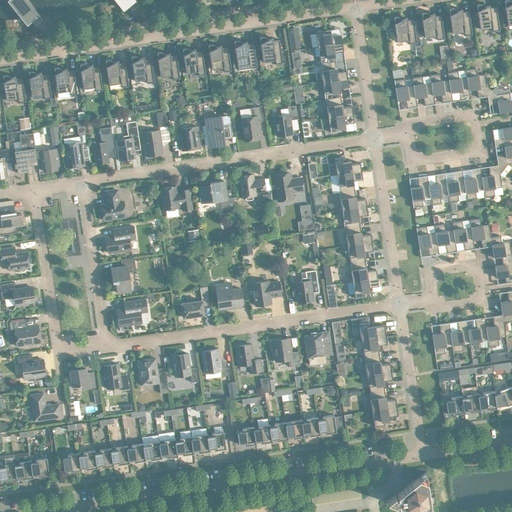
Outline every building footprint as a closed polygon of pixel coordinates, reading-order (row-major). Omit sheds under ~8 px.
[(15,0),(12,3),(23,17),(25,20),(30,16),(36,24),(43,19),(27,0),(15,0)] [(117,0),(119,2),(122,6),(126,2),(132,10),(139,4),(135,0),(117,0)] [(511,0),(504,0),(506,6),(503,7),(502,7),(503,14),(504,14),(507,13),(508,24),(511,23),(511,0)] [(493,30),(493,31),(500,30),(497,6),(486,8),(485,7),(485,6),(485,5),(484,5),(484,4),(483,4),(482,4),(481,3),(480,3),(479,3),(478,4),(477,4),(478,11),(475,11),(474,11),(476,18),(479,18),(481,28),(493,27),(493,30)] [(465,34),(465,35),(473,34),(469,10),(458,12),(458,11),(457,10),(457,9),(456,9),(456,8),(455,8),(454,7),(453,7),(452,7),(451,7),(450,8),(449,8),(450,15),(447,15),(448,23),(449,22),(448,22),(451,22),(453,33),(465,31),(466,34),(465,34)] [(438,38),(438,39),(445,38),(442,14),(430,16),(430,15),(430,14),(429,14),(429,13),(428,13),(428,12),(427,12),(426,11),(425,11),(423,11),(422,12),(423,19),(420,19),(419,19),(420,27),(421,27),(421,26),(424,26),(425,37),(437,35),(438,38)] [(410,42),(410,43),(417,42),(414,18),(402,20),(402,19),(402,18),(401,17),(400,16),(399,16),(398,15),(397,15),(396,15),(396,16),(395,16),(394,16),(395,23),(392,23),(391,23),(392,31),(393,31),(393,30),(396,30),(398,41),(410,39),(410,42)] [(316,31),(318,46),(343,42),(341,34),(332,35),(331,32),(326,33),(326,29),(316,31)] [(263,61),(276,59),(277,63),(283,62),(280,38),(273,39),(273,36),(268,38),(267,37),(266,36),(265,36),(264,35),(263,35),(262,35),(261,36),(260,36),(261,43),(258,43),(257,43),(258,51),(259,51),(259,50),(262,50),(263,61)] [(236,54),(238,69),(258,66),(254,42),(248,43),(247,40),(242,42),(241,41),(241,40),(240,40),(239,39),(238,39),(237,39),(236,39),(235,39),(234,40),(235,47),(232,47),(233,55),(233,54),(236,54)] [(318,46),(321,63),(336,61),(334,51),(344,50),(343,42),(318,46)] [(212,68),(225,67),(226,71),(232,70),(228,46),(222,47),(221,44),(217,46),(216,45),(215,44),(214,44),(214,43),(213,43),(212,43),(211,43),(210,43),(209,44),(210,51),(207,51),(206,51),(207,58),(208,58),(211,57),(212,68)] [(186,72),(199,70),(200,74),(206,74),(203,50),(196,51),(196,48),(196,47),(191,50),(190,49),(189,48),(188,47),(187,47),(186,47),(185,47),(184,47),(183,48),(184,55),(181,55),(180,55),(181,62),(182,62),(185,61),(186,72)] [(161,76),(174,74),(174,78),(180,77),(177,54),(170,55),(170,51),(165,54),(164,53),(164,52),(163,51),(161,51),(160,51),(159,51),(158,51),(157,51),(158,58),(155,59),(155,58),(154,59),(156,66),(159,65),(161,76)] [(135,80),(148,78),(149,82),(155,81),(151,58),(145,58),(144,55),(139,57),(138,56),(137,55),(136,54),(135,54),(134,54),(133,55),(132,55),(131,55),(132,62),(129,63),(129,62),(130,70),(130,69),(133,69),(135,80)] [(109,84),(122,82),(123,86),(129,85),(126,61),(119,62),(119,59),(118,59),(114,61),(113,60),(112,59),(111,59),(110,58),(109,58),(108,58),(106,59),(107,66),(104,66),(103,66),(104,74),(105,74),(105,73),(108,73),(109,84)] [(452,59),(446,60),(448,71),(454,70),(452,59)] [(321,63),(323,81),(348,77),(347,69),(337,71),(336,61),(321,63)] [(84,88),(97,86),(97,90),(103,89),(100,65),(93,66),(93,63),(88,65),(88,64),(86,63),(85,62),(83,62),(82,62),(81,62),(80,63),(81,70),(78,70),(77,70),(78,78),(79,77),(82,77),(84,88)] [(58,91),(71,90),(71,94),(78,93),(74,69),(68,70),(67,67),(62,69),(62,68),(61,67),(60,67),(59,66),(58,66),(57,66),(56,66),(55,67),(54,67),(55,74),(52,74),(53,81),(56,81),(58,91)] [(479,97),(488,96),(492,89),(487,86),(485,73),(477,74),(476,67),(466,69),(467,76),(469,89),(477,88),(479,97)] [(401,68),(393,69),(394,75),(394,77),(402,76),(401,68)] [(32,95),(45,93),(46,98),(52,97),(48,73),(42,74),(41,71),(37,73),(36,72),(35,71),(34,70),(33,70),(32,70),(31,70),(29,70),(28,71),(29,71),(30,78),(27,78),(26,78),(27,85),(28,85),(31,84),(32,95)] [(471,97),(469,89),(467,76),(459,77),(458,70),(454,70),(448,71),(449,79),(449,78),(451,92),(452,91),(459,90),(461,100),(471,98),(471,97)] [(453,100),(452,91),(451,92),(449,78),(449,79),(441,80),(440,73),(430,74),(431,81),(433,94),(434,94),(441,93),(443,102),(453,101),(453,100)] [(6,99),(19,97),(20,101),(26,100),(23,77),(16,78),(16,75),(16,74),(11,77),(10,76),(10,75),(9,75),(9,74),(8,74),(7,74),(6,74),(5,74),(4,74),(3,74),(3,75),(4,81),(1,82),(1,81),(0,82),(1,89),(2,89),(5,88),(6,99)] [(435,103),(434,94),(433,94),(431,81),(424,82),(423,75),(412,77),(413,84),(414,84),(416,97),(423,96),(425,105),(435,103)] [(323,81),(326,99),(341,97),(339,87),(349,86),(348,77),(323,81)] [(417,105),(416,97),(414,84),(413,84),(406,85),(405,78),(395,79),(394,79),(397,100),(398,100),(398,99),(405,98),(407,107),(418,106),(417,105)] [(492,89),(488,96),(489,105),(498,104),(499,111),(499,112),(511,110),(511,99),(511,100),(510,91),(497,93),(492,89)] [(184,96),(176,100),(179,105),(186,102),(184,96)] [(326,99),(329,117),(353,113),(352,105),(342,106),(341,97),(326,99)] [(291,119),(298,118),(296,104),(289,105),(290,113),(274,116),(277,135),(293,133),(291,119)] [(258,120),(264,119),(262,105),(251,107),(252,116),(241,117),(244,140),(261,138),(258,120)] [(177,107),(168,109),(170,120),(179,119),(177,107)] [(156,111),(159,126),(168,125),(165,110),(156,111)] [(353,113),(329,117),(331,131),(341,130),(340,127),(345,126),(345,123),(354,121),(353,113)] [(211,117),(207,123),(210,145),(224,143),(223,137),(231,136),(228,114),(211,117)] [(122,116),(111,118),(112,125),(123,123),(122,116)] [(30,119),(20,121),(21,128),(31,127),(30,119)] [(134,148),(135,146),(140,146),(136,120),(126,121),(128,134),(124,135),(123,136),(123,138),(117,139),(120,159),(135,157),(134,148)] [(183,124),(181,126),(181,127),(179,128),(183,149),(200,147),(197,125),(189,126),(189,125),(186,124),(183,124)] [(57,125),(49,126),(52,144),(60,143),(57,125)] [(496,147),(505,146),(505,145),(511,144),(511,125),(502,127),(502,128),(503,135),(494,137),(495,147),(496,147)] [(95,151),(96,162),(109,160),(108,150),(115,149),(111,126),(100,127),(102,141),(93,143),(94,145),(92,145),(93,151),(95,151)] [(143,132),(147,155),(163,152),(159,129),(143,132)] [(64,143),(68,167),(85,164),(82,146),(88,145),(86,131),(79,132),(80,140),(64,143)] [(15,162),(15,167),(17,166),(18,172),(28,170),(28,173),(33,172),(32,164),(38,164),(33,132),(20,134),(22,149),(15,150),(17,162),(15,162)] [(497,155),(498,164),(504,169),(508,163),(511,162),(511,144),(505,145),(505,146),(506,153),(497,155)] [(0,176),(7,176),(5,162),(11,161),(9,147),(0,148),(0,176)] [(43,161),(45,170),(59,168),(56,148),(42,150),(43,157),(42,158),(42,160),(43,161)] [(335,157),(337,174),(362,170),(361,162),(351,163),(351,160),(345,161),(345,156),(335,157)] [(490,175),(482,176),(484,189),(483,189),(485,196),(495,195),(494,187),(502,186),(500,174),(504,169),(498,164),(489,165),(490,175)] [(472,177),(465,178),(464,178),(466,192),(467,199),(477,197),(476,190),(483,189),(484,189),(482,176),(481,167),(471,168),(472,177)] [(454,180),(447,181),(446,181),(448,194),(449,201),(459,200),(458,193),(466,192),(464,178),(465,178),(463,170),(463,169),(453,171),(454,180)] [(337,174),(340,191),(355,189),(353,179),(363,178),(362,170),(337,174)] [(436,183),(429,184),(428,184),(430,197),(431,204),(433,204),(436,203),(442,202),(440,195),(448,194),(446,181),(447,181),(445,172),(446,172),(435,173),(436,183)] [(256,191),(266,190),(264,177),(257,179),(258,180),(254,180),(253,173),(239,175),(240,181),(238,182),(237,183),(237,188),(239,189),(241,189),(242,196),(246,196),(246,198),(248,199),(252,198),(253,197),(253,195),(256,194),(256,191)] [(292,193),(303,191),(301,178),(296,179),(296,180),(290,181),(289,173),(273,176),(274,183),(275,189),(277,202),(293,199),(292,193)] [(428,184),(429,184),(428,175),(428,174),(418,176),(418,185),(411,186),(410,186),(413,207),(424,205),(423,198),(430,197),(428,184)] [(234,196),(227,197),(224,180),(214,181),(215,184),(209,184),(208,183),(199,182),(198,182),(201,202),(221,199),(223,212),(236,210),(234,196)] [(180,191),(177,191),(176,185),(161,187),(164,209),(179,207),(179,206),(182,205),(183,210),(192,208),(189,188),(180,189),(180,191)] [(101,204),(104,219),(126,216),(124,200),(119,201),(118,189),(106,190),(107,199),(108,199),(108,203),(101,204)] [(340,191),(342,209),(367,205),(366,197),(356,199),(355,189),(340,191)] [(320,194),(314,195),(315,204),(323,203),(322,194),(320,194)] [(0,223),(0,233),(19,231),(18,224),(23,223),(22,213),(16,213),(16,211),(15,211),(14,204),(0,206),(0,213),(1,213),(1,215),(1,216),(2,224),(0,223)] [(342,209),(345,227),(360,225),(359,215),(368,214),(367,205),(342,209)] [(422,207),(415,208),(416,215),(423,214),(422,207)] [(312,216),(303,217),(305,229),(314,228),(312,216)] [(483,247),(492,245),(491,236),(491,235),(489,223),(481,224),(480,217),(470,219),(471,226),(473,239),(481,238),(483,247)] [(475,247),(473,239),(471,226),(463,227),(462,220),(452,221),(453,229),(453,228),(455,241),(456,241),(463,240),(465,249),(475,248),(475,247)] [(457,250),(456,241),(455,241),(453,228),(453,229),(446,230),(444,222),(439,223),(435,224),(434,224),(435,231),(436,231),(437,244),(438,244),(445,243),(447,252),(457,251),(457,250)] [(268,223),(253,226),(255,235),(269,233),(268,223)] [(115,235),(106,236),(109,252),(131,248),(129,238),(135,238),(133,225),(116,227),(117,233),(116,233),(115,235)] [(345,227),(348,245),(372,241),(371,233),(361,234),(360,225),(345,227)] [(439,253),(438,244),(437,244),(436,231),(435,231),(428,232),(427,225),(423,226),(416,227),(419,247),(420,247),(427,245),(429,255),(439,253)] [(236,229),(219,232),(220,241),(237,238),(236,229)] [(199,231),(188,233),(189,240),(200,239),(199,231)] [(313,232),(302,234),(303,243),(315,241),(313,232)] [(502,255),(503,264),(504,264),(511,262),(511,252),(510,240),(502,241),(500,234),(491,235),(491,236),(492,245),(494,257),(494,256),(502,255)] [(251,241),(242,243),(243,254),(253,253),(251,241)] [(348,245),(350,263),(365,260),(364,251),(374,249),(372,241),(348,245)] [(8,260),(9,269),(30,266),(27,250),(16,252),(15,246),(0,248),(0,249),(2,260),(8,260)] [(115,277),(115,281),(117,292),(132,290),(129,271),(136,270),(134,257),(121,259),(122,265),(111,267),(112,277),(115,277)] [(350,263),(353,280),(378,277),(376,268),(367,270),(365,260),(350,263)] [(511,262),(504,264),(503,264),(495,265),(497,277),(497,276),(505,275),(506,282),(511,281),(511,262)] [(312,291),(314,289),(319,288),(316,269),(306,271),(307,277),(302,277),(301,279),(301,281),(295,281),(297,288),(294,289),(293,290),(294,294),(295,296),(298,295),(298,301),(313,299),(312,291)] [(378,277),(353,280),(347,281),(349,293),(355,292),(355,297),(365,295),(365,290),(370,289),(369,286),(379,285),(378,277)] [(14,299),(15,304),(35,301),(33,286),(22,287),(21,280),(0,283),(3,298),(12,297),(14,299)] [(274,294),(274,295),(281,294),(279,280),(268,282),(268,280),(252,282),(253,289),(252,289),(253,295),(254,295),(256,305),(271,302),(270,295),(274,294)] [(234,303),(243,302),(241,289),(232,291),(231,281),(215,284),(219,307),(235,305),(234,303)] [(195,315),(205,313),(203,303),(209,302),(207,286),(201,287),(202,299),(181,303),(183,316),(192,315),(193,315),(195,315)] [(500,301),(502,314),(504,321),(511,319),(511,289),(507,290),(508,300),(501,301),(500,301)] [(117,309),(120,325),(142,321),(140,311),(147,310),(145,298),(124,301),(125,308),(117,309)] [(336,299),(329,300),(330,307),(337,306),(336,299)] [(494,325),(486,326),(488,339),(489,346),(499,344),(498,337),(506,336),(504,321),(502,314),(493,315),(494,325)] [(476,327),(469,328),(468,328),(470,341),(471,348),(481,347),(480,340),(488,339),(486,326),(485,317),(486,317),(485,316),(475,318),(476,327)] [(14,328),(17,345),(41,341),(38,324),(26,326),(25,319),(10,321),(11,329),(14,328)] [(458,330),(451,331),(450,331),(452,344),(453,351),(463,350),(462,342),(470,341),(468,328),(469,328),(467,319),(468,319),(457,320),(458,330)] [(359,323),(362,338),(386,335),(385,324),(375,325),(370,325),(369,321),(359,323)] [(450,331),(451,331),(450,322),(439,323),(440,332),(433,334),(433,333),(432,333),(435,354),(436,354),(446,352),(445,345),(452,344),(450,331)] [(305,335),(308,356),(309,356),(310,363),(326,361),(325,353),(331,352),(329,337),(323,338),(322,332),(305,335)] [(362,338),(364,356),(379,354),(378,344),(387,343),(386,335),(362,338)] [(271,348),(274,348),(275,360),(289,359),(290,365),(301,364),(299,350),(292,351),(290,337),(272,339),(272,341),(270,341),(271,348)] [(249,365),(250,372),(263,370),(261,358),(254,359),(251,343),(236,345),(239,365),(247,364),(249,365)] [(227,362),(221,363),(218,348),(202,350),(205,372),(221,369),(222,375),(229,374),(227,362)] [(190,367),(188,352),(184,353),(184,351),(182,350),(177,351),(176,352),(176,354),(172,354),(175,375),(190,373),(192,381),(198,380),(196,366),(190,367)] [(43,358),(33,360),(32,353),(17,355),(18,362),(22,362),(24,378),(46,375),(43,358)] [(364,356),(367,374),(392,370),(390,362),(381,363),(379,354),(364,356)] [(137,360),(141,385),(159,382),(161,392),(169,391),(166,371),(158,373),(156,357),(137,360)] [(107,387),(121,385),(122,389),(129,388),(127,373),(120,374),(118,362),(103,365),(107,387)] [(72,385),(79,384),(79,386),(81,385),(81,388),(95,386),(93,371),(87,372),(86,367),(70,370),(72,385)] [(367,374),(370,392),(385,389),(383,380),(393,378),(392,370),(367,374)] [(268,376),(260,377),(262,391),(270,390),(268,376)] [(238,396),(235,381),(229,382),(231,397),(238,396)] [(70,382),(66,383),(69,401),(74,400),(73,398),(74,398),(73,394),(71,394),(70,382)] [(500,392),(495,394),(496,405),(497,405),(505,404),(506,406),(511,403),(511,390),(511,389),(511,388),(511,385),(499,390),(500,392)] [(370,392),(372,409),(397,406),(396,398),(386,399),(385,389),(370,392)] [(483,394),(479,394),(478,394),(480,407),(481,407),(485,407),(485,409),(497,407),(497,405),(496,405),(495,394),(495,390),(483,391),(483,394)] [(59,403),(45,405),(44,392),(31,394),(35,419),(61,415),(59,403)] [(467,396),(463,397),(462,397),(464,410),(465,410),(469,409),(469,411),(481,409),(481,407),(480,407),(478,394),(479,394),(478,392),(466,394),(467,396)] [(349,395),(342,396),(343,406),(351,405),(349,395)] [(462,397),(463,397),(462,395),(450,396),(451,398),(445,399),(447,412),(453,411),(453,413),(465,412),(465,410),(464,410),(462,397)] [(397,406),(372,409),(375,425),(385,424),(384,419),(389,419),(389,415),(398,414),(397,406)] [(322,417),(318,418),(317,418),(319,431),(320,431),(324,431),(325,433),(337,431),(336,428),(336,429),(334,416),(334,414),(322,415),(322,417)] [(306,420),(302,420),(301,421),(303,434),(304,434),(308,433),(309,435),(321,433),(320,431),(319,431),(317,418),(318,418),(318,416),(306,418),(306,420)] [(290,422),(286,423),(285,423),(287,436),(288,436),(292,435),(293,437),(305,436),(304,434),(303,434),(301,421),(302,420),(302,418),(290,420),(290,422)] [(7,420),(0,421),(1,429),(8,428),(7,420)] [(274,425),(270,425),(269,425),(271,438),(272,438),(276,438),(277,440),(289,438),(288,436),(287,436),(285,423),(286,423),(286,421),(274,423),(274,425)] [(258,427),(254,428),(253,428),(255,441),(256,441),(260,440),(261,442),(273,440),(272,438),(271,438),(269,425),(270,425),(270,423),(258,425),(258,427)] [(253,428),(254,428),(254,426),(242,427),(242,430),(237,430),(239,443),(244,442),(245,445),(257,443),(256,441),(255,441),(253,428)] [(212,434),(208,435),(207,435),(209,448),(210,448),(214,447),(214,449),(226,447),(224,430),(212,432),(212,434)] [(196,436),(192,437),(191,437),(193,450),(194,450),(198,449),(198,451),(210,450),(210,448),(209,448),(207,435),(208,435),(208,433),(196,434),(196,436)] [(180,439),(176,439),(175,440),(177,452),(178,452),(182,452),(182,454),(194,452),(194,450),(193,450),(191,437),(192,437),(192,435),(180,437),(180,439)] [(164,441),(160,442),(159,442),(161,455),(162,455),(166,454),(166,456),(178,454),(178,452),(177,452),(175,440),(176,439),(175,437),(164,439),(164,441)] [(148,444),(144,444),(143,444),(145,457),(146,457),(150,456),(150,459),(162,457),(162,455),(161,455),(159,442),(160,442),(159,440),(148,441),(148,444)] [(132,446),(128,447),(127,447),(129,460),(129,459),(134,459),(134,461),(146,459),(146,457),(145,457),(143,444),(144,444),(143,442),(132,444),(132,446)] [(116,448),(112,449),(111,449),(113,462),(114,462),(118,461),(118,463),(130,462),(129,459),(129,460),(127,447),(128,447),(127,445),(115,446),(116,448)] [(100,451),(96,451),(95,452),(97,464),(102,464),(102,466),(114,464),(114,462),(113,462),(111,449),(112,449),(111,447),(99,449),(100,451)] [(84,453),(79,454),(80,467),(81,467),(86,466),(86,468),(98,466),(97,464),(95,452),(96,451),(95,449),(83,451),(84,453)] [(79,454),(79,452),(67,453),(68,456),(62,456),(64,469),(70,468),(70,471),(82,469),(81,467),(80,467),(79,454)] [(36,460),(31,461),(32,474),(33,474),(37,473),(38,475),(50,474),(47,456),(35,458),(36,460)] [(20,463),(15,463),(16,476),(17,476),(21,476),(22,478),(34,476),(33,474),(32,474),(31,461),(31,459),(19,461),(20,463)] [(4,465),(0,465),(0,476),(0,479),(1,479),(5,478),(6,480),(18,478),(17,476),(16,476),(15,463),(15,461),(3,463),(4,465)] [(396,501),(398,501),(398,504),(419,511),(431,511),(430,502),(436,501),(433,484),(428,485),(425,471),(397,493),(397,496),(395,496),(395,493),(386,500),(396,504),(396,501)]
